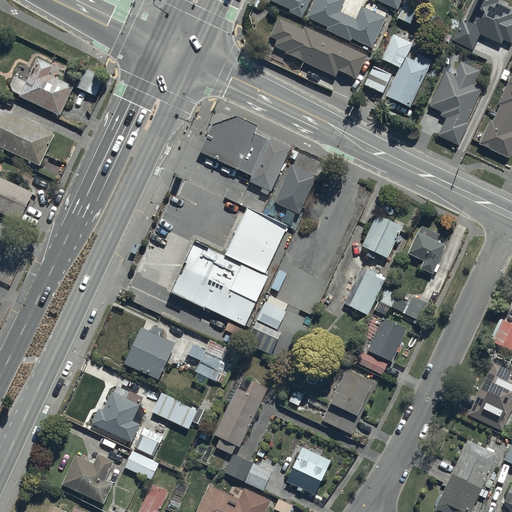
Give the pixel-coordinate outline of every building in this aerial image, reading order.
[(271,0),(270,4),(290,12),(290,14),(302,19),(310,0),(271,0)] [(346,2),(341,0),(315,0),(306,20),(327,29),(326,33),(350,44),(352,41),(372,50),(385,21),(360,9),(355,21),(340,14),(346,2)] [(378,0),(378,2),(398,12),(403,0),(378,0)] [(498,0),(473,0),(462,23),(460,22),(451,42),(472,52),(480,35),(501,46),(504,41),(510,44),(511,40),(511,12),(496,5),(498,0)] [(397,20),(410,26),(419,8),(406,2),(397,20)] [(288,57),(285,65),(300,72),(304,64),(336,78),(338,73),(356,81),(367,57),(303,29),(302,31),(279,20),(270,39),(278,42),(275,49),(285,54),(284,55),(288,57)] [(385,98),(410,110),(432,63),(418,56),(414,63),(407,59),(413,46),(393,37),(381,62),(398,70),(385,98)] [(54,67),(37,60),(19,100),(61,118),(74,88),(50,77),(54,67)] [(480,72),(461,62),(454,76),(446,72),(428,107),(442,114),(440,117),(447,121),(439,136),(459,146),(469,124),(467,124),(483,91),(473,86),(480,72)] [(374,68),(364,87),(383,96),(392,77),(374,68)] [(511,74),(498,106),(500,108),(493,125),(490,124),(479,146),(509,160),(511,153),(511,74)] [(0,148),(39,167),(53,137),(0,111),(0,148)] [(219,123),(206,154),(237,167),(255,128),(235,118),(219,123)] [(289,144),(255,128),(237,167),(250,173),(248,178),(261,184),(259,188),(267,191),(289,144)] [(316,179),(291,167),(274,205),(298,216),(316,179)] [(0,214),(19,223),(33,195),(0,179),(0,214)] [(192,240),(169,293),(246,326),(288,228),(244,209),(224,254),(192,240)] [(402,230),(377,218),(362,250),(368,253),(366,258),(375,261),(377,257),(388,261),(396,244),(399,245),(401,240),(398,238),(402,230)] [(421,228),(408,256),(424,264),(421,271),(433,276),(434,273),(436,274),(440,267),(438,266),(446,248),(436,243),(439,237),(421,228)] [(300,245),(291,242),(284,260),(292,263),(300,245)] [(386,279),(361,267),(344,304),(368,315),(386,279)] [(286,297),(294,279),(278,272),(271,290),(286,297)] [(384,291),(378,304),(423,326),(432,307),(412,297),(408,306),(396,301),(398,297),(384,291)] [(142,297),(140,297),(137,305),(153,311),(156,303),(154,302),(155,300),(143,295),(142,297)] [(288,307),(269,298),(246,345),(271,357),(283,333),(277,330),(288,307)] [(503,321),(500,320),(489,344),(511,354),(511,351),(511,319),(505,316),(503,321)] [(383,320),(366,353),(391,365),(397,354),(399,355),(402,350),(399,348),(407,332),(383,320)] [(150,335),(141,331),(124,367),(158,383),(175,346),(160,339),(163,332),(153,328),(150,335)] [(240,343),(223,335),(219,343),(236,350),(240,343)] [(205,351),(193,346),(188,356),(200,362),(194,374),(198,376),(195,382),(204,387),(207,379),(214,382),(219,371),(223,373),(227,363),(221,360),(226,349),(210,342),(205,351)] [(357,364),(381,376),(386,366),(362,355),(357,364)] [(511,409),(511,373),(493,364),(468,417),(504,434),(511,417),(511,414),(510,413),(511,409)] [(331,402),(322,424),(352,437),(359,422),(357,421),(372,389),(374,390),(376,386),(369,383),(371,378),(354,370),(352,374),(346,371),(344,376),(336,372),(324,398),(331,402)] [(237,391),(214,438),(220,441),(216,449),(232,457),(236,448),(239,450),(252,424),(254,425),(259,414),(257,413),(267,391),(245,380),(239,392),(237,391)] [(305,390),(297,386),(288,403),(298,407),(302,398),(301,398),(305,390)] [(126,448),(133,452),(137,444),(134,442),(140,427),(132,424),(143,400),(117,388),(113,395),(112,394),(103,412),(99,410),(91,426),(128,443),(126,448)] [(190,429),(195,416),(182,410),(184,405),(161,395),(153,413),(190,429)] [(138,444),(135,449),(154,458),(163,438),(144,430),(138,444)] [(487,451),(468,442),(436,510),(438,511),(471,511),(479,497),(485,500),(489,493),(482,490),(497,457),(494,455),(495,453),(488,449),(487,451)] [(331,462),(302,449),(286,484),(297,488),(296,491),(301,493),(302,491),(315,497),(331,462)] [(132,453),(125,469),(151,482),(159,466),(132,453)] [(245,484),(252,464),(234,456),(225,474),(245,484)] [(75,459),(62,487),(103,506),(112,487),(105,483),(114,465),(99,457),(94,468),(75,459)] [(252,464),(245,484),(264,492),(273,474),(252,464)] [(159,511),(168,494),(152,486),(139,511),(159,511)] [(267,511),(271,503),(244,490),(239,501),(209,487),(197,511),(267,511)] [(38,492),(35,499),(51,507),(55,500),(38,492)] [(278,500),(273,510),(277,511),(290,511),(293,507),(278,500)]
